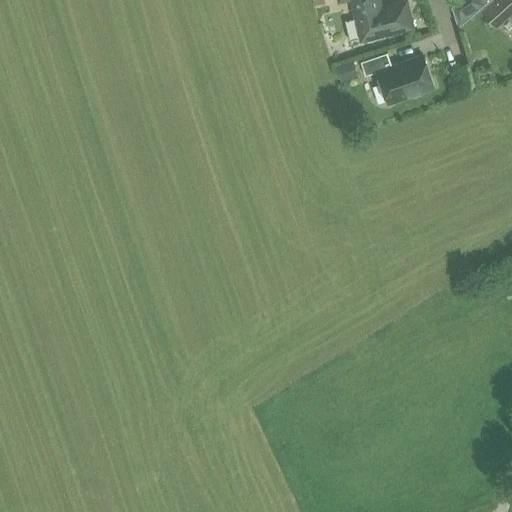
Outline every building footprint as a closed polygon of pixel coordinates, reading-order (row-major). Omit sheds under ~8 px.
[(382,8),(379,0),(340,0),(341,0),(353,0),(363,39),(413,27),(407,2),(382,8)] [(452,0),(451,1),(459,27),(485,4),(482,0),(452,0)] [(497,27),(511,13),(511,0),(497,0),(484,12),(497,27)] [(393,66),(388,52),(362,61),(367,75),(379,71),(389,103),(436,87),(425,55),(393,66)] [(342,82),(360,76),(354,59),(336,65),(342,82)]
